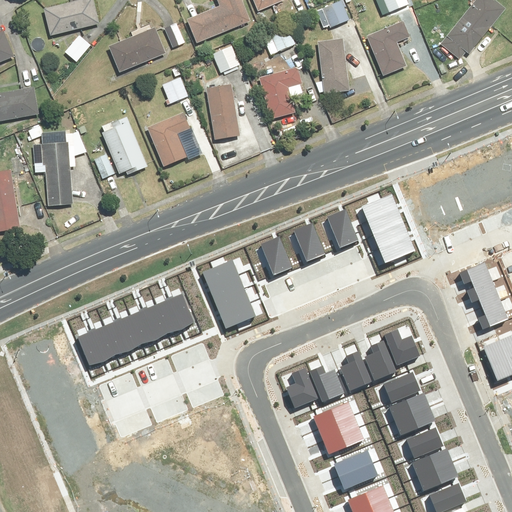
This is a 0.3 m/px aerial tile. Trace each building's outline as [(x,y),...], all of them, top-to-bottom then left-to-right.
[(88,0),(44,11),(50,37),(99,26),(92,0),(88,0)] [(186,21),(196,45),(250,23),(241,0),(215,0),(219,7),(186,21)] [(283,0),(251,0),(257,13),(284,2),(283,0)] [(341,0),(322,8),(331,29),(350,21),(341,0)] [(406,0),(384,0),(390,13),(409,5),(406,0)] [(468,57),(505,11),(491,0),(474,0),(439,44),(459,61),(465,54),(468,57)] [(403,23),(366,38),(382,78),(407,68),(398,44),(410,39),(403,23)] [(176,24),(164,29),(172,48),(184,43),(176,24)] [(266,46),(270,55),(295,44),(288,27),(270,35),(274,43),(266,46)] [(108,49),(119,74),(165,55),(154,29),(108,49)] [(0,33),(0,63),(13,58),(3,32),(0,33)] [(91,46),(79,36),(65,53),(77,63),(91,46)] [(349,92),(342,39),(317,43),(323,95),(349,92)] [(233,45),(212,54),(221,74),(242,65),(233,45)] [(297,69),(259,79),(270,121),(295,114),(288,89),(301,86),(297,69)] [(181,78),(162,85),(170,105),(189,97),(181,78)] [(231,86),(206,90),(214,141),(240,137),(231,86)] [(0,93),(0,122),(38,116),(33,88),(0,93)] [(182,114),(147,129),(164,168),(187,158),(177,135),(189,130),(182,114)] [(113,130),(102,135),(119,176),(125,174),(126,177),(148,168),(127,120),(112,126),(113,130)] [(73,206),(68,144),(41,146),(42,167),(45,167),(49,208),(73,206)] [(106,155),(94,160),(102,179),(114,174),(106,155)] [(11,171),(0,173),(0,233),(21,230),(11,171)] [(392,195),(362,207),(386,263),(416,250),(392,195)] [(327,217),(339,248),(358,240),(346,210),(327,217)] [(294,231),(306,261),(326,253),(314,223),(294,231)] [(261,245),(273,275),(292,268),(279,238),(261,245)] [(202,273),(223,327),(254,315),(233,261),(202,273)] [(486,263),(460,273),(464,285),(473,281),(475,288),(493,281),(486,263)] [(475,288),(467,291),(472,303),(481,299),(483,307),(500,300),(493,281),(475,288)] [(170,298),(182,329),(194,321),(183,292),(170,298)] [(157,303),(168,332),(182,329),(170,298),(157,303)] [(478,318),(482,330),(508,320),(500,300),(483,307),(487,315),(478,318)] [(144,309),(157,340),(168,332),(157,303),(144,309)] [(131,314),(142,343),(157,340),(144,309),(131,314)] [(118,320),(131,351),(142,343),(131,314),(118,320)] [(104,326),(116,354),(131,351),(118,320),(104,326)] [(92,331),(104,362),(116,354),(104,326),(92,331)] [(385,335),(398,365),(420,357),(411,334),(402,337),(398,329),(385,335)] [(78,337),(90,366),(104,362),(92,331),(78,337)] [(511,375),(511,374),(511,336),(498,342),(511,375)] [(374,380),(396,371),(384,340),(371,346),(374,354),(365,357),(374,380)] [(484,348),(497,381),(511,375),(498,342),(484,348)] [(349,391),(371,382),(358,351),(345,356),(349,364),(340,368),(349,391)] [(310,371),(322,401),(345,393),(335,370),(326,373),(323,365),(310,371)] [(288,388),(296,408),(319,398),(306,367),(291,373),(296,384),(288,388)] [(412,372),(384,383),(391,402),(419,390),(412,372)] [(389,407),(395,421),(430,406),(424,392),(389,407)] [(312,417),(317,429),(352,415),(347,403),(312,417)] [(395,421),(401,435),(436,421),(430,406),(395,421)] [(317,429),(321,441),(357,427),(352,415),(317,429)] [(321,441),(327,454),(362,440),(357,427),(321,441)] [(435,428),(407,439),(414,457),(442,446),(435,428)] [(411,462),(417,476),(451,462),(446,448),(411,462)] [(332,464),(337,476),(372,462),(367,450),(332,464)] [(337,476),(342,489),(378,475),(372,462),(337,476)] [(417,476),(423,490),(458,476),(451,462),(417,476)] [(459,484),(431,495),(437,511),(441,511),(466,502),(459,484)] [(348,500),(352,511),(354,511),(388,498),(383,486),(348,500)] [(354,511),(388,511),(393,510),(388,498),(354,511)]
